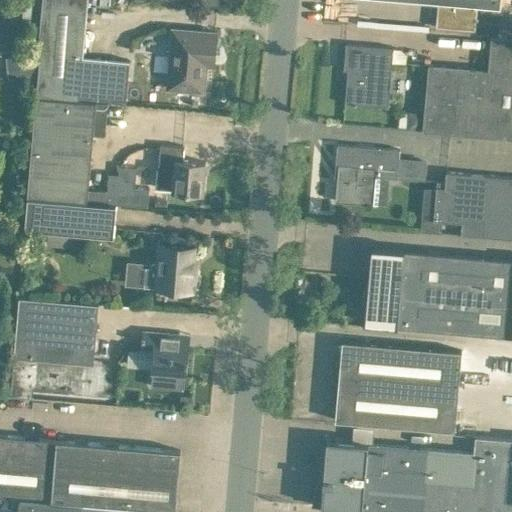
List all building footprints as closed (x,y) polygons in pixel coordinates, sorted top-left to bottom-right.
[(88,0),(42,0),(38,52),(40,52),(37,96),(78,99),(79,95),(126,100),(130,60),(83,56),(88,0)] [(437,0),(436,25),(476,29),(478,2),(501,4),(500,0),(437,0)] [(217,31),(197,29),(173,27),(168,87),(204,90),(207,54),(215,55),(217,31)] [(428,63),(422,129),(511,136),(511,36),(491,34),(488,68),(428,63)] [(346,42),(344,68),(348,68),(345,102),(388,106),(392,61),(393,47),(394,46),(346,42)] [(393,47),(392,61),(406,62),(407,53),(401,48),(393,47)] [(37,96),(28,195),(87,200),(94,125),(106,126),(108,102),(78,99),(37,96)] [(400,148),(337,142),(335,168),(338,168),(336,200),(373,203),(376,175),(397,177),(400,148)] [(184,145),(160,143),(156,187),(203,191),(205,160),(183,159),(184,145)] [(100,189),(98,201),(117,203),(147,206),(149,188),(135,187),(136,167),(119,165),(118,174),(108,173),(107,190),(100,189)] [(421,217),(420,229),(441,231),(442,219),(462,221),(461,233),(484,235),(511,237),(511,175),(489,174),(446,170),(445,180),(445,186),(436,185),(436,186),(434,219),(421,217)] [(98,201),(87,200),(28,195),(25,227),(115,235),(117,203),(98,201)] [(37,238),(26,247),(34,257),(45,248),(37,238)] [(145,266),(143,285),(194,290),(195,285),(196,283),(197,276),(196,274),(196,270),(192,269),(194,244),(160,241),(158,262),(150,262),(150,267),(145,266)] [(365,317),(365,321),(511,334),(511,257),(372,245),(372,249),(374,250),(371,276),(374,277),(373,290),(370,290),(368,317),(365,317)] [(0,253),(0,263),(17,265),(18,255),(0,253)] [(19,295),(14,355),(11,393),(32,394),(32,388),(110,395),(112,370),(98,357),(94,357),(99,302),(19,295)] [(143,329),(141,347),(153,348),(151,368),(153,369),(152,384),(168,385),(184,387),(184,383),(185,371),(187,372),(189,346),(167,344),(168,332),(143,329)] [(335,419),(355,421),(455,429),(462,349),(342,339),(335,419)] [(181,394),(180,402),(188,403),(189,395),(181,394)] [(0,494),(20,496),(84,501),(128,505),(176,509),(181,449),(58,439),(0,433),(0,494)] [(511,511),(511,437),(497,437),(475,435),(474,450),(347,439),(347,443),(327,442),(322,506),(400,511),(511,511)] [(20,496),(18,511),(82,511),(84,501),(20,496)] [(175,511),(176,509),(128,505),(84,501),(82,511),(175,511)]
